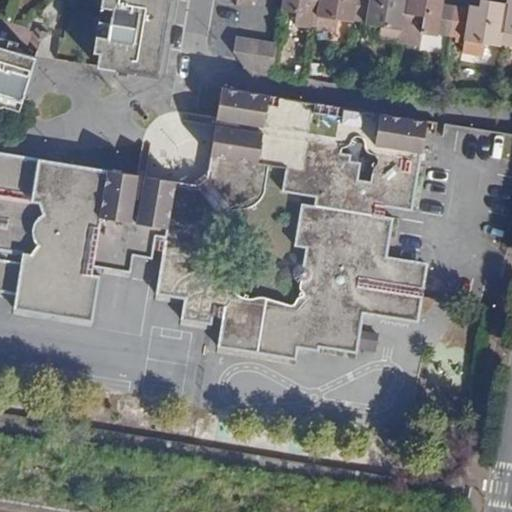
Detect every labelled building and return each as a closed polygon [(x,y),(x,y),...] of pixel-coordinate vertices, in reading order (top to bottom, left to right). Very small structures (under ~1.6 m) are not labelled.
[(101,0),(93,52),(100,53),(98,65),(97,66),(158,77),(160,64),(162,46),(135,42),(137,24),(156,27),(158,16),(167,18),(169,9),(170,0),(101,0)] [(294,25),(315,28),(319,0),(283,0),(281,10),(296,12),(294,25)] [(319,0),(315,28),(336,31),(338,19),(353,22),(354,20),(356,0),(319,0)] [(356,0),(354,20),(365,21),(365,24),(381,26),(379,39),(400,42),(406,0),(356,0)] [(406,0),(400,42),(420,45),(422,33),(438,35),(438,33),(451,35),(456,6),(443,4),(443,0),(406,0)] [(485,43),(500,45),(500,43),(507,3),(486,0),(481,0),(480,6),(470,5),(470,8),(456,6),(451,35),(465,38),(462,52),(483,55),(485,43)] [(511,0),(507,0),(507,3),(500,43),(511,45),(511,0)] [(0,95),(23,102),(36,57),(16,51),(19,42),(0,36),(0,95)] [(234,51),(246,69),(256,70),(261,41),(236,36),(234,51)] [(256,70),(272,73),(277,43),(276,43),(261,41),(256,70)] [(168,228),(136,223),(144,175),(139,175),(131,222),(99,216),(107,169),(0,151),(0,199),(33,205),(33,201),(40,202),(44,213),(41,215),(38,217),(36,220),(34,223),(33,227),(33,232),(33,236),(34,238),(36,242),(38,245),(32,254),(0,249),(0,250),(7,251),(5,259),(0,258),(0,291),(16,294),(14,308),(93,321),(100,275),(92,274),(94,266),(130,272),(133,255),(152,258),(154,249),(163,251),(156,294),(184,299),(181,320),(212,325),(213,316),(223,317),(218,347),(296,360),(298,348),(319,351),(319,347),(357,353),(364,310),(419,319),(423,297),(423,293),(428,266),(387,259),(394,217),(384,216),(386,207),(412,211),(422,152),(375,145),(380,113),(269,94),(264,127),(217,119),(216,124),(263,132),(258,164),(210,156),(210,157),(208,170),(206,185),(190,183),(177,181),(175,181),(168,228)] [(427,122),(427,120),(380,113),(375,145),(422,152),(427,122)]
